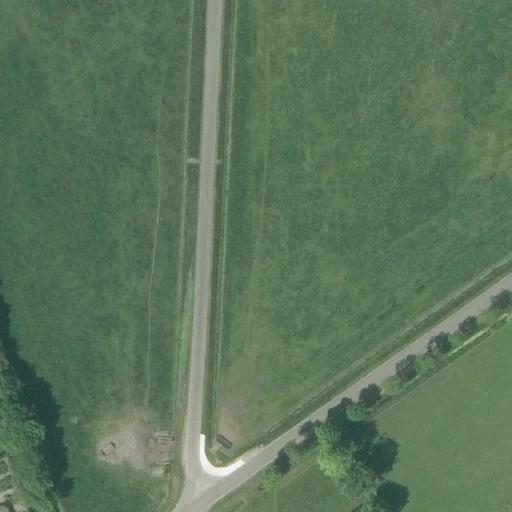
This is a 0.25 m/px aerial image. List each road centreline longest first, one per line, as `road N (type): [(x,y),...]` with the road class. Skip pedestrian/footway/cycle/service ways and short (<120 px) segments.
road 1 (unclassified): [(192,505),(215,0)]
road 2 (unclassified): [(192,505),(511,287)]
